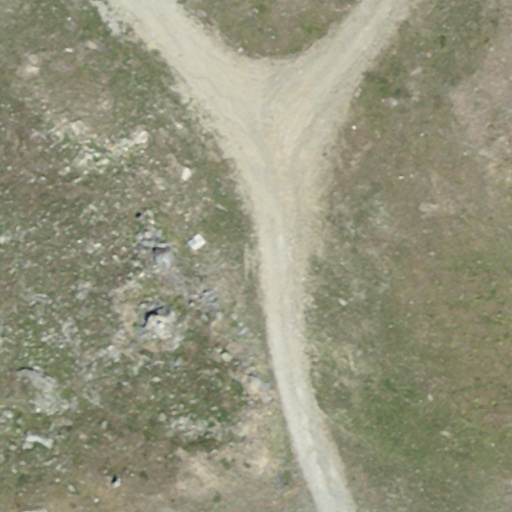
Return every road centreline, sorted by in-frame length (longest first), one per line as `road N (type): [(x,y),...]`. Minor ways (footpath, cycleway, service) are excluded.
road 1 (track): [(149,0),(245,128),(268,192),(280,333),(297,408),(337,511)]
road 2 (track): [(391,0),(268,192)]
